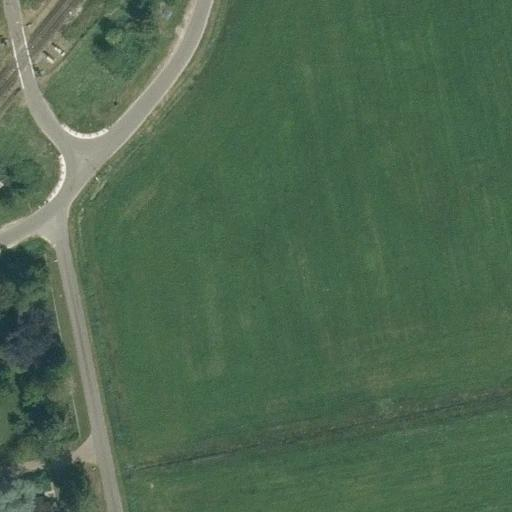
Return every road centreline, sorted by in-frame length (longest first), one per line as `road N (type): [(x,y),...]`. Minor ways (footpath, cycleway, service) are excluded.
road 1 (unclassified): [(114,511),(59,235),(45,219)]
road 2 (unclassified): [(85,163),(177,62),(204,0)]
road 3 (unclassified): [(85,163),(34,100),(10,0)]
